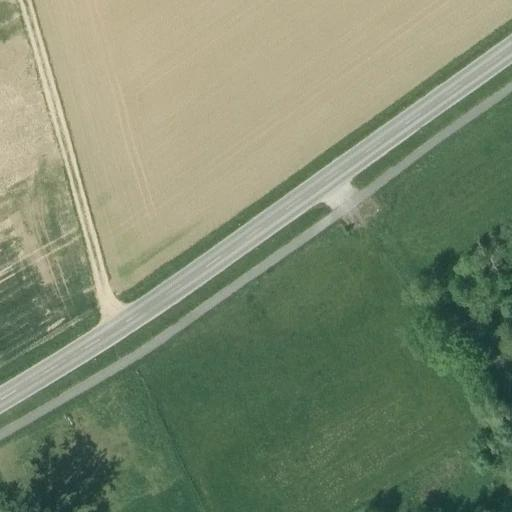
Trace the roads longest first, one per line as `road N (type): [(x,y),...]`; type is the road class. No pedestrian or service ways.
road 1 (tertiary): [(0,398),(511,49)]
road 2 (track): [(120,322),(24,0)]
